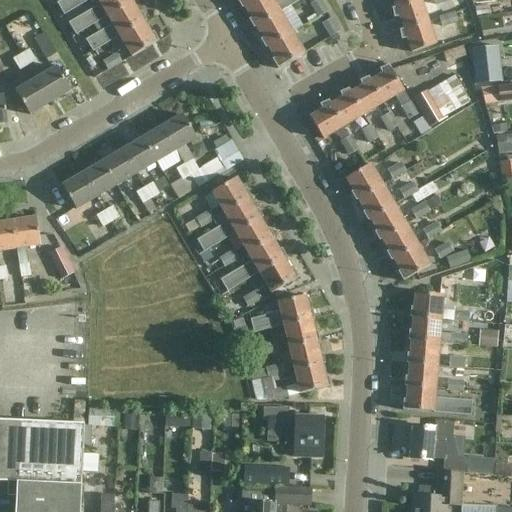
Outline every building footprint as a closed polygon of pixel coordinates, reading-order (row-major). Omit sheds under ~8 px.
[(90,0),(62,0),(56,4),(63,16),(90,0)] [(97,0),(100,5),(68,24),(75,36),(107,17),(108,17),(132,3),(135,2),(133,0),(97,0)] [(237,0),(236,1),(242,10),(244,8),(244,7),(255,0),(237,0)] [(255,0),(244,7),(244,8),(251,19),(248,21),(253,29),(256,28),(255,27),(280,12),(280,13),(301,0),(274,0),(273,1),(272,0),(255,0)] [(419,0),(419,1),(396,9),(396,8),(391,9),(393,19),(400,18),(404,30),(404,31),(427,23),(422,8),(446,0),(419,0)] [(419,1),(419,0),(393,0),(396,8),(396,9),(419,1)] [(326,14),(319,1),(311,6),(318,19),(326,14)] [(119,37),(120,38),(144,23),(147,22),(141,13),(139,14),(132,3),(108,17),(112,25),(85,41),(92,53),(119,37)] [(287,24),(280,13),(280,12),(255,27),(256,28),(262,39),(260,41),(265,49),(268,48),(267,47),(292,32),(291,31),(303,25),(298,17),(287,24)] [(435,24),(440,41),(460,36),(456,19),(435,24)] [(338,34),(330,21),(323,25),(330,38),(338,34)] [(144,23),(120,38),(132,58),(158,42),(153,33),(150,34),(144,23)] [(434,46),(427,23),(404,31),(404,30),(399,31),(401,41),(407,40),(411,53),(434,46)] [(305,54),(292,32),(267,47),(268,48),(274,59),(271,60),(277,70),(305,54)] [(45,33),(34,39),(46,59),(56,52),(45,33)] [(26,44),(19,49),(18,49),(28,64),(36,59),(26,44)] [(20,69),(28,64),(18,49),(19,49),(17,46),(8,51),(20,69)] [(442,53),(446,63),(466,56),(463,46),(442,53)] [(475,85),(501,83),(497,46),(471,49),(475,85)] [(121,63),(115,52),(101,60),(108,71),(121,63)] [(383,104),(395,96),(409,119),(418,114),(403,91),(404,91),(391,69),(391,70),(388,66),(379,70),(381,75),(370,82),(383,104)] [(70,92),(60,74),(56,68),(36,80),(50,104),(70,92)] [(363,115),(383,104),(370,82),(368,78),(359,82),(361,87),(351,93),(350,94),(363,115)] [(50,104),(36,80),(15,92),(29,116),(50,104)] [(430,128),(445,119),(443,116),(461,106),(446,81),(429,91),(428,89),(413,98),(430,128)] [(499,103),(511,100),(511,84),(497,87),(499,103)] [(377,138),(363,115),(350,94),(351,93),(348,90),(339,93),(341,99),(331,105),(330,105),(344,127),(355,120),(369,143),(377,138)] [(309,118),(323,140),(344,127),(330,105),(331,105),(328,101),(319,105),(322,111),(309,118)] [(388,132),(397,127),(389,114),(381,119),(388,132)] [(186,146),(197,139),(182,116),(162,128),(176,152),(183,164),(190,176),(191,176),(198,187),(207,181),(186,146)] [(162,128),(142,139),(156,163),(176,152),(162,128)] [(511,153),(511,133),(495,136),(498,155),(511,153)] [(349,155),(357,150),(350,137),(341,142),(349,155)] [(156,163),(142,139),(122,151),(136,175),(156,163)] [(102,163),(117,187),(136,175),(122,151),(102,163)] [(501,183),(511,181),(511,170),(511,161),(495,162),(501,183)] [(97,199),(117,187),(102,163),(83,175),(97,199)] [(401,163),(388,170),(392,179),(406,171),(401,163)] [(190,176),(183,164),(175,169),(183,181),(190,176)] [(356,202),(358,201),(383,186),(370,165),(346,179),(353,192),(351,193),(356,202)] [(76,211),(97,199),(83,175),(62,187),(76,211)] [(212,193),(224,214),(248,200),(251,198),(246,190),(243,191),(236,179),(212,193)] [(433,182),(418,190),(418,192),(412,196),(416,204),(438,191),(433,182)] [(153,183),(144,188),(151,199),(160,194),(153,183)] [(405,199),(412,196),(418,192),(418,190),(413,183),(400,190),(405,199)] [(383,186),(358,201),(365,212),(363,213),(368,222),(370,221),(394,206),(383,186)] [(151,199),(144,188),(136,192),(143,204),(151,199)] [(442,204),(437,195),(411,210),(416,219),(442,204)] [(260,220),(263,218),(257,210),(255,211),(248,200),(224,214),(228,222),(196,241),(203,253),(236,234),(260,220)] [(113,206),(104,211),(111,223),(120,218),(113,206)] [(382,240),(406,226),(394,206),(370,221),(377,232),(375,234),(380,242),(382,240)] [(111,223),(104,211),(96,216),(103,227),(111,223)] [(209,211),(196,219),(201,227),(214,220),(209,211)] [(17,249),(41,246),(36,219),(13,222),(17,249)] [(236,234),(248,254),(275,238),(269,230),(267,231),(260,220),(236,234)] [(0,251),(17,249),(13,222),(0,224),(0,251)] [(442,231),(437,222),(423,230),(428,239),(442,231)] [(391,261),(393,260),(418,246),(406,226),(382,240),(388,252),(386,253),(391,261)] [(227,293),(259,274),(283,259),(284,260),(286,258),(275,238),(248,254),(252,262),(220,280),(227,293)] [(448,243),(435,250),(440,260),(454,252),(453,251),(448,243)] [(403,282),(430,266),(418,246),(393,260),(400,271),(397,273),(403,282)] [(62,247),(48,253),(61,278),(74,271),(62,247)] [(233,251),(220,258),(225,267),(238,259),(233,251)] [(290,271),(284,260),(283,259),(259,274),(271,294),(298,278),(293,269),(290,271)] [(19,264),(21,278),(31,276),(29,263),(19,264)] [(256,290),(243,298),(249,306),(261,298),(256,290)] [(453,321),(469,323),(470,311),(442,309),(443,296),(415,294),(414,308),(412,308),(411,317),(413,318),(441,320),(453,321)] [(311,320),(314,320),(311,310),(308,310),(305,296),(278,302),(280,313),(250,320),(253,334),(283,326),(311,320)] [(411,341),(439,343),(440,342),(467,344),(468,335),(452,334),(440,333),(441,320),(413,318),(412,331),(408,331),(408,341),(411,342),(411,341)] [(289,349),(317,342),(317,343),(319,342),(317,332),(314,333),(311,320),(283,326),(289,349)] [(409,364),(438,366),(439,343),(411,341),(411,342),(410,354),(407,354),(406,365),(409,365),(409,364)] [(262,355),(278,351),(275,342),(260,345),(262,355)] [(289,349),(294,371),(321,365),(325,364),(323,354),(320,355),(317,343),(317,342),(289,349)] [(465,359),(449,357),(449,368),(464,369),(465,359)] [(407,387),(436,389),(436,388),(463,390),(464,383),(464,381),(450,380),(450,378),(437,377),(438,366),(409,364),(409,365),(408,377),(405,377),(404,388),(407,388),(407,387)] [(281,365),(266,368),(268,378),(283,375),(281,365)] [(325,378),(322,365),(321,365),(294,371),(300,395),(330,388),(328,377),(325,378)] [(286,387),(271,390),(273,400),(288,396),(286,387)] [(435,399),(436,389),(407,387),(407,388),(406,400),(403,400),(402,411),(470,417),(472,402),(435,399)] [(81,472),(82,455),(85,401),(74,401),(73,424),(0,420),(0,481),(8,482),(7,496),(16,496),(15,511),(79,511),(81,485),(81,472)] [(267,432),(295,433),(295,457),(322,458),(323,418),(295,417),(295,419),(287,419),(287,405),(262,405),(262,416),(268,416),(267,432)] [(114,409),(89,408),(88,427),(114,427),(114,409)] [(435,421),(434,426),(434,429),(412,427),(409,459),(433,462),(433,459),(444,460),(443,471),(467,473),(468,458),(457,457),(452,436),(453,423),(435,421)] [(484,458),(468,457),(467,473),(493,475),(495,446),(485,446),(484,458)] [(225,454),(211,454),(211,472),(224,472),(225,454)] [(504,455),(496,454),(494,475),(511,476),(511,465),(503,464),(504,455)] [(82,455),(81,472),(97,473),(98,456),(82,455)] [(243,484),(289,485),(289,467),(244,466),(243,484)] [(420,486),(419,497),(412,497),(411,511),(446,511),(447,506),(460,507),(462,474),(438,473),(438,486),(420,486)] [(150,478),(149,494),(161,495),(162,478),(150,478)] [(285,511),(285,506),(310,508),(311,492),(274,490),(274,494),(275,494),(274,511),(285,511)] [(274,511),(275,494),(274,494),(243,492),(241,511),(274,511)] [(186,511),(187,505),(188,496),(172,495),(171,509),(176,509),(175,511),(186,511)] [(104,496),(103,511),(113,511),(114,496),(104,496)] [(159,511),(160,502),(149,501),(148,511),(159,511)]
